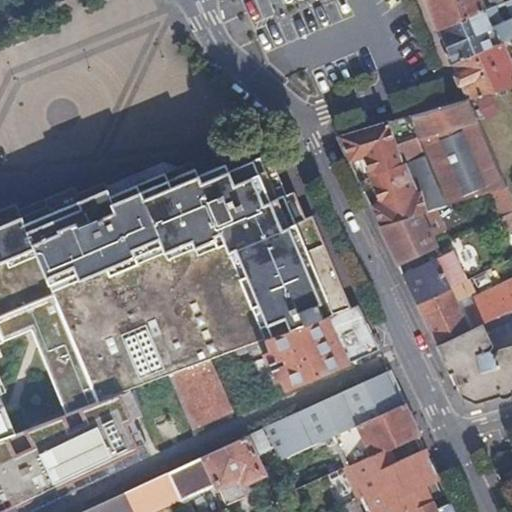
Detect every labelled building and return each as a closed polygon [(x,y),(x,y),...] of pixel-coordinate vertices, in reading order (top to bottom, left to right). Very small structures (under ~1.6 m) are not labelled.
[(426,0),(439,29),(484,10),(479,0),(426,0)] [(439,29),(453,62),(501,42),(511,36),(511,0),(509,0),(511,7),(511,17),(501,22),(494,6),(484,10),(439,29)] [(453,62),(467,95),(468,96),(511,83),(511,66),(501,42),(453,62)] [(339,136),(379,222),(436,206),(489,191),(506,186),(468,96),(467,95),(339,136)] [(103,183),(98,186),(57,202),(59,205),(85,195),(88,202),(95,199),(98,203),(155,184),(157,190),(163,188),(193,179),(189,170),(162,160),(103,183)] [(0,315),(52,293),(98,401),(138,384),(168,373),(208,358),(264,337),(342,309),(343,309),(340,302),(342,301),(338,292),(336,293),(307,225),(299,229),(287,201),(279,204),(263,168),(243,176),(242,173),(211,185),(207,175),(193,179),(163,188),(157,190),(155,184),(98,203),(95,199),(88,202),(85,195),(59,205),(57,202),(57,200),(11,220),(8,212),(0,214),(0,315)] [(489,191),(500,216),(511,210),(511,199),(506,186),(489,191)] [(388,241),(399,264),(436,246),(431,235),(444,226),(436,206),(379,222),(388,241)] [(511,210),(500,216),(506,231),(511,227),(511,210)] [(404,274),(417,302),(454,284),(466,279),(452,251),(404,274)] [(417,302),(437,343),(511,308),(511,279),(456,304),(454,299),(459,296),(454,284),(417,302)] [(52,293),(0,315),(0,441),(3,440),(0,431),(0,341),(24,331),(60,416),(98,401),(52,293)] [(282,376),(286,388),(298,383),(378,348),(357,304),(345,308),(343,309),(342,309),(264,337),(270,350),(267,353),(265,357),(273,374),(278,377),(282,376)] [(511,308),(437,343),(462,397),(473,403),(511,391),(511,308)] [(168,373),(193,429),(232,411),(208,358),(168,373)] [(265,427),(279,458),(282,457),(303,448),(330,436),(404,403),(389,370),(336,394),(265,427)] [(0,441),(0,511),(23,511),(153,451),(146,422),(153,416),(138,384),(98,401),(60,416),(3,440),(0,441)] [(330,436),(345,466),(418,432),(404,403),(330,436)] [(204,455),(167,472),(179,497),(181,500),(216,484),(216,486),(230,480),(234,485),(261,472),(253,455),(268,447),(260,429),(218,449),(204,455)] [(418,432),(345,466),(359,496),(363,494),(427,464),(424,457),(429,455),(418,432)] [(289,473),(299,468),(309,463),(303,448),(282,457),(289,473)] [(424,457),(427,464),(432,462),(429,455),(424,457)] [(401,511),(409,509),(432,498),(446,491),(435,467),(429,469),(427,464),(363,494),(371,511),(370,511),(401,511)] [(295,489),(304,485),(299,468),(289,473),(295,489)] [(146,511),(179,497),(167,472),(79,511),(146,511)] [(230,480),(216,486),(219,492),(234,485),(230,480)] [(455,511),(450,501),(436,507),(432,498),(409,509),(410,511),(455,511)]
